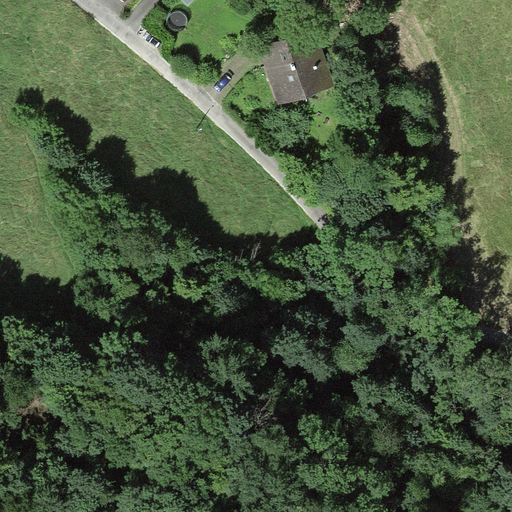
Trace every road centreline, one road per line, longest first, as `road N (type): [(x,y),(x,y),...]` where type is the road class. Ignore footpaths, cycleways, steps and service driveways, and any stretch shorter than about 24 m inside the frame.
road 1 (residential): [(77,0),(238,142),(384,294),(425,323),(511,343)]
road 2 (track): [(0,436),(60,442),(160,470),(239,511)]
